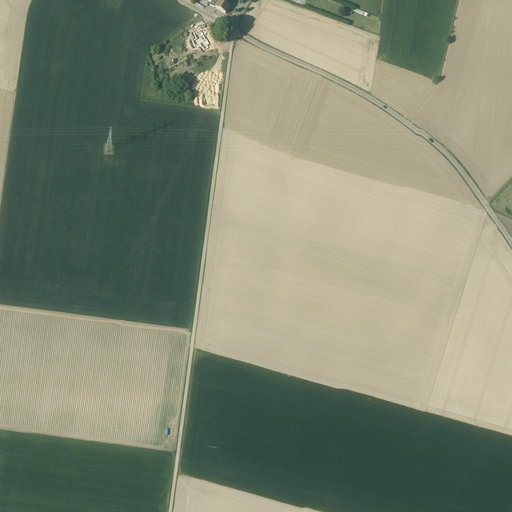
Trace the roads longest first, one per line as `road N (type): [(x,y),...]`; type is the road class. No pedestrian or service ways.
road 1 (unclassified): [(233,29),(169,511)]
road 2 (unclassified): [(511,246),(427,139),(373,100),(233,29)]
